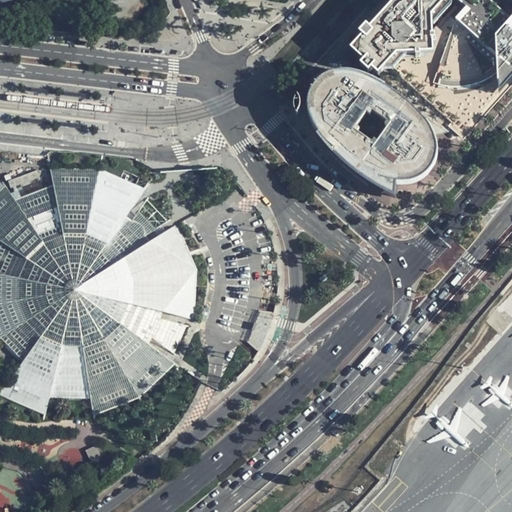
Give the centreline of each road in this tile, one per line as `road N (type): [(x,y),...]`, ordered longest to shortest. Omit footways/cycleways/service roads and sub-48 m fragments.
road 1 (primary): [(282,451),(397,352),(511,220)]
road 2 (primary): [(379,303),(279,405),(151,511)]
road 3 (unclassified): [(264,172),(288,236),(293,303),(269,364),(249,387)]
road 4 (primary): [(282,451),(400,316),(403,277)]
road 5 (primary): [(211,68),(0,45)]
road 6 (primary): [(0,68),(208,93)]
road 7 (primary): [(389,249),(321,185),(251,98)]
road 8 (unclassified): [(249,387),(99,511)]
road 9 (unclassified): [(382,284),(249,387)]
road 10 (primary): [(264,172),(382,284)]
road 11 (secondary): [(251,98),(284,85),(365,0)]
road 12 (primary): [(511,151),(423,253)]
